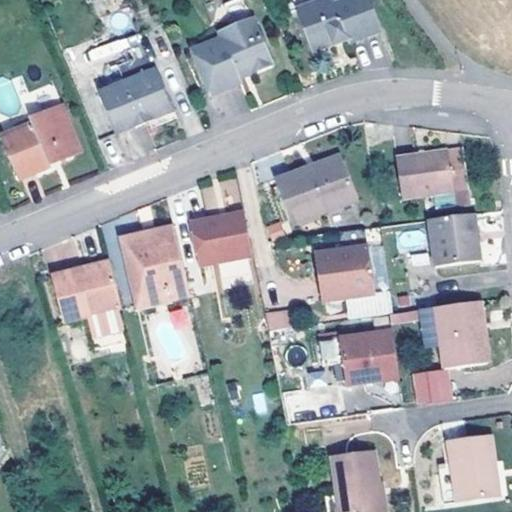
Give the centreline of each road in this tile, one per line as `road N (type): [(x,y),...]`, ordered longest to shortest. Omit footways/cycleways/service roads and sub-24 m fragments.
road 1 (residential): [(0,248),(335,112),(434,96),(511,112)]
road 2 (unknown): [(511,396),(411,411),(414,443)]
